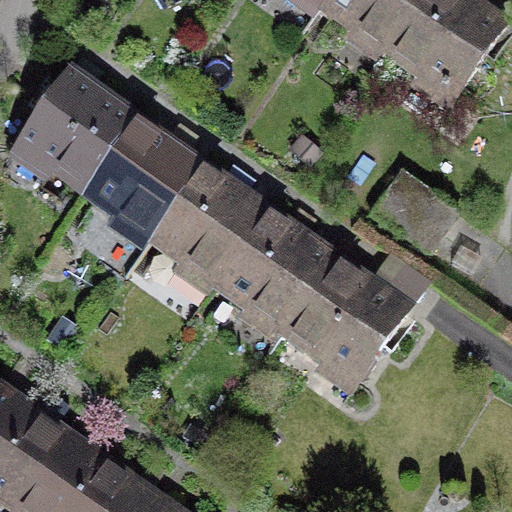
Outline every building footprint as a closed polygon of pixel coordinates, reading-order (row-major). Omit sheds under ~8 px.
[(291,0),(308,11),(313,4),(315,0),(291,0)] [(376,58),(380,53),(415,0),(315,0),(313,4),(347,27),(342,35),(376,58)] [(449,101),(510,15),(488,0),(415,0),(380,53),(449,101)] [(46,170),(74,189),(131,106),(134,102),(101,80),(66,56),(2,151),(41,177),(46,170)] [(132,244),(138,235),(194,151),(196,149),(166,130),(131,106),(74,189),(107,212),(100,223),(132,244)] [(199,290),(204,282),(261,198),(262,197),(229,175),(194,151),(138,235),(173,258),(167,267),(199,290)] [(396,166),(367,212),(428,252),(458,206),(396,166)] [(233,314),(268,337),(272,331),(330,243),(296,221),(261,198),(204,282),(239,305),(233,314)] [(372,271),(330,243),(272,331),(318,361),(312,369),(350,394),(413,298),(372,271)] [(0,500),(14,510),(65,437),(32,414),(0,391),(0,500)] [(109,511),(130,482),(97,460),(65,437),(14,510),(15,511),(17,508),(22,511),(109,511)] [(172,511),(167,508),(130,482),(109,511),(172,511)]
